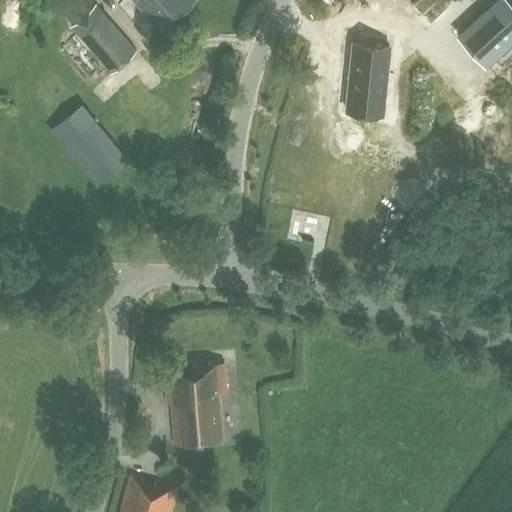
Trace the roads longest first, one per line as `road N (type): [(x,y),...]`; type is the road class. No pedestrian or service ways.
road 1 (unclassified): [(511,344),(227,279)]
road 2 (unclassified): [(227,279),(231,174),(245,94),(285,0)]
road 3 (unclassified): [(95,511),(118,389),(122,271)]
road 4 (unclassified): [(0,274),(122,271)]
